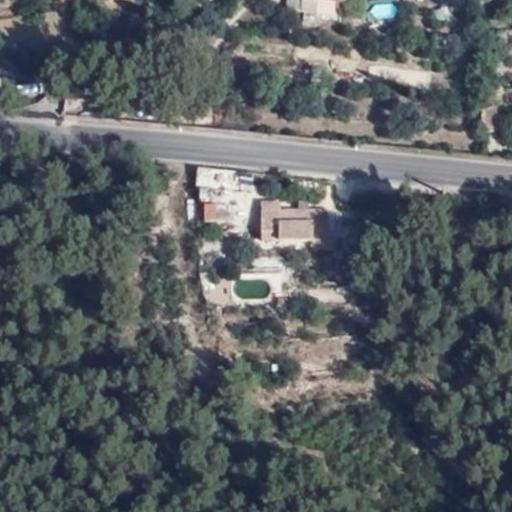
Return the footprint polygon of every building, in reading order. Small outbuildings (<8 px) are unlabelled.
[(340,1),(335,0),(324,0),(323,15),(339,16),(340,1)] [(256,111),(257,96),(236,94),(236,110),(256,111)] [(497,106),(481,107),(483,134),(499,133),(497,106)] [(252,174),(196,169),(195,176),(251,184),(252,174)] [(251,184),(195,176),(194,184),(250,189),(251,184)] [(281,204),(262,204),(262,242),(312,241),(312,250),(338,249),(336,240),(329,241),(329,211),(281,212),(281,204)] [(344,240),(336,240),(338,249),(343,249),(344,240)]
